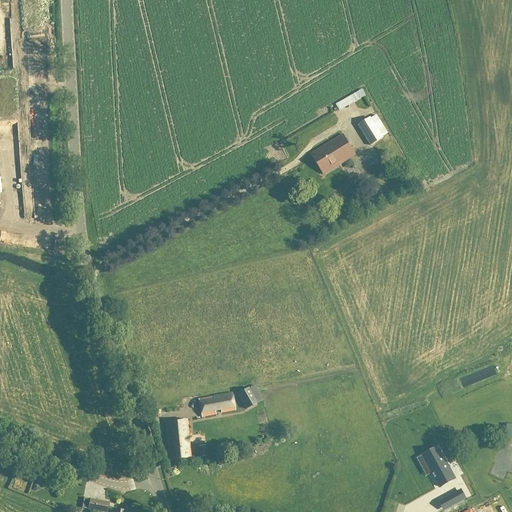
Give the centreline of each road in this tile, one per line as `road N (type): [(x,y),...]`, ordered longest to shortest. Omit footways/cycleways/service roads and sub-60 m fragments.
road 1 (tertiary): [(153,478),(79,260),(66,0)]
road 2 (unclassified): [(153,478),(118,486),(0,443)]
